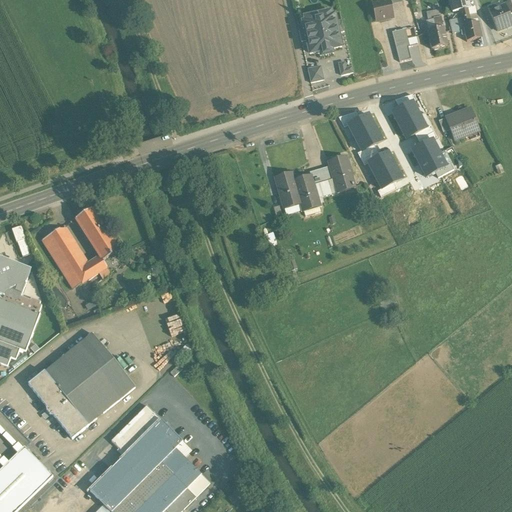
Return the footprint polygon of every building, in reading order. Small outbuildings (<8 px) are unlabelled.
[(389,0),(372,4),(376,22),(393,18),(389,0)] [(469,9),(466,0),(449,0),(452,13),(469,9)] [(505,6),(489,13),(497,32),(511,26),(511,22),(509,15),(505,6)] [(478,24),(470,25),(467,10),(460,11),(462,19),(464,27),(463,27),(464,32),(461,32),(461,33),(462,36),(465,36),(467,43),(482,40),(478,24)] [(334,16),(318,20),(326,53),(332,52),(332,50),(341,48),(338,34),(335,22),(334,16)] [(436,30),(427,32),(431,50),(433,50),(434,52),(438,51),(439,49),(448,47),(444,29),(441,18),(433,20),(436,30)] [(462,19),(449,22),(452,35),(461,33),(461,32),(464,32),(463,27),(464,27),(462,19)] [(318,20),(303,23),(304,30),(307,41),(310,55),(319,52),(320,54),(326,53),(318,20)] [(341,21),(335,22),(338,34),(344,33),(341,21)] [(304,30),(298,31),(301,43),(307,41),(304,30)] [(404,30),(392,33),(396,51),(408,48),(404,30)] [(408,48),(396,51),(400,63),(421,58),(418,45),(408,48)] [(344,63),(338,65),(341,77),(353,74),(352,68),(346,69),(344,63)] [(320,68),(307,71),(310,84),(324,81),(320,68)] [(395,102),(399,110),(412,104),(413,104),(415,103),(412,96),(395,102)] [(419,117),(413,104),(412,104),(399,110),(392,114),(399,127),(419,117)] [(470,110),(446,119),(450,130),(455,142),(464,139),(463,135),(477,130),(470,110)] [(348,127),(359,121),(356,114),(339,119),(344,130),(348,127)] [(348,127),(355,140),(375,129),(368,116),(359,121),(348,127)] [(426,129),(419,117),(399,127),(406,141),(415,136),(426,130),(426,129)] [(450,130),(446,119),(438,122),(443,133),(450,130)] [(418,142),(434,133),(430,127),(426,129),(426,130),(415,136),(418,142)] [(362,153),(373,147),(382,143),(375,129),(355,140),(362,153)] [(434,133),(418,142),(421,147),(432,142),(433,142),(437,140),(434,133)] [(421,147),(412,152),(419,165),(439,155),(433,142),(432,142),(421,147)] [(362,153),(357,155),(361,161),(376,153),(373,147),(362,153)] [(376,153),(361,161),(364,168),(368,165),(379,159),(376,153)] [(379,159),(368,165),(375,178),(395,167),(388,154),(379,159)] [(419,165),(426,178),(435,174),(446,168),(446,167),(439,155),(419,165)] [(330,168),(333,180),(350,175),(346,159),(328,164),(330,168)] [(435,174),(438,180),(453,171),(450,165),(446,167),(446,168),(435,174)] [(381,191),(382,191),(394,185),(402,181),(395,167),(375,178),(381,191)] [(330,168),(323,170),(327,183),(333,181),(333,180),(330,168)] [(323,170),(309,174),(310,178),(311,177),(313,187),(327,183),(323,170)] [(294,182),(292,175),(275,180),(284,211),(301,206),(294,182)] [(333,180),(333,181),(338,195),(355,190),(350,175),(333,180)] [(294,182),(301,206),(303,214),(320,209),(313,187),(311,177),(310,178),(294,182)] [(377,193),(380,199),(397,191),(394,185),(382,191),(381,191),(377,193)] [(103,228),(92,210),(75,220),(87,238),(103,228)] [(72,222),(65,227),(74,242),(81,237),(72,222)] [(12,229),(18,255),(28,252),(22,227),(12,229)] [(88,267),(64,227),(52,235),(75,275),(88,267)] [(119,253),(103,228),(87,238),(100,259),(102,263),(103,263),(119,253)] [(75,275),(52,235),(42,241),(72,290),(82,285),(75,275)] [(88,267),(75,275),(82,285),(107,269),(103,263),(102,263),(100,259),(88,267)] [(30,272),(0,261),(0,296),(3,297),(10,291),(26,285),(30,272)] [(10,291),(3,297),(0,296),(0,364),(7,367),(11,359),(16,361),(19,351),(25,353),(40,315),(39,314),(42,307),(39,306),(40,303),(31,299),(30,301),(21,298),(26,285),(10,291)] [(135,389),(92,335),(44,373),(88,427),(135,389)] [(146,382),(156,375),(145,361),(135,368),(146,382)] [(178,366),(170,374),(174,378),(182,370),(178,366)] [(44,373),(27,386),(46,409),(45,410),(45,413),(49,418),(52,418),(53,417),(72,441),(88,428),(88,427),(44,373)] [(147,407),(111,442),(126,457),(140,443),(161,421),(147,407)] [(161,421),(140,443),(161,464),(195,499),(209,484),(175,450),(183,443),(161,421)] [(126,457),(90,493),(109,511),(113,511),(161,464),(140,443),(126,457)] [(0,511),(17,511),(53,478),(24,448),(0,471),(0,511)] [(161,464),(113,511),(182,511),(195,499),(161,464)]
